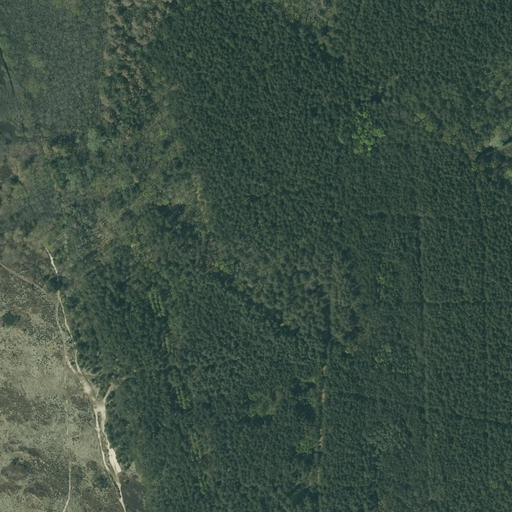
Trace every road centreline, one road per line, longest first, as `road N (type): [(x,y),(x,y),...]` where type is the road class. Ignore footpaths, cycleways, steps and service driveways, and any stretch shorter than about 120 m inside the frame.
road 1 (track): [(0,41),(27,123),(21,175),(52,257),(76,358),(103,410),(127,511)]
road 2 (track): [(428,495),(419,212),(403,94)]
road 3 (track): [(488,479),(485,297),(328,299)]
road 4 (track): [(319,511),(331,247)]
road 5 (track): [(487,413),(324,387)]
road 6 (track): [(361,0),(337,55),(419,98)]
road 7 (track): [(333,209),(349,62)]
road 8 (track): [(333,209),(480,212)]
road 9 (track): [(380,511),(511,470)]
road 10 (unknown): [(480,212),(474,156),(419,98)]
